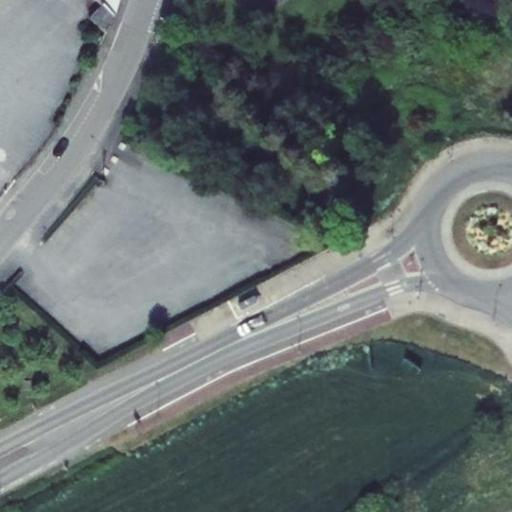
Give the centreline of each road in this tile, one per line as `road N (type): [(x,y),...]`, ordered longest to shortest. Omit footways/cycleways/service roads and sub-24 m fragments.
road 1 (tertiary): [(0,481),(165,383),(309,313),(391,287),(457,285)]
road 2 (tertiary): [(431,211),(376,259),(0,450)]
road 3 (residential): [(147,0),(91,126),(0,243)]
